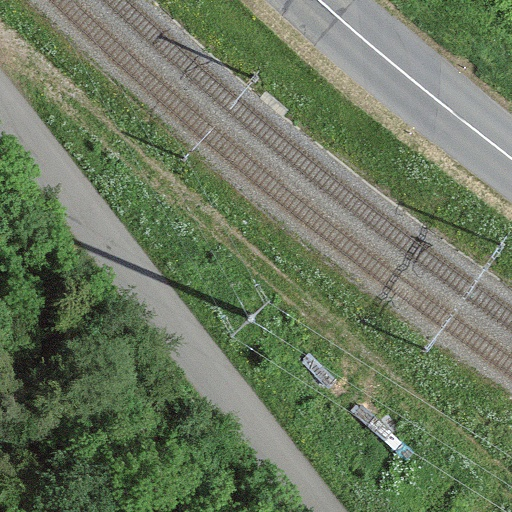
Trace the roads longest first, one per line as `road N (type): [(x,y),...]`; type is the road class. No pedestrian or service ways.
road 1 (tertiary): [(0,107),(320,511)]
road 2 (primary): [(319,0),(511,158)]
